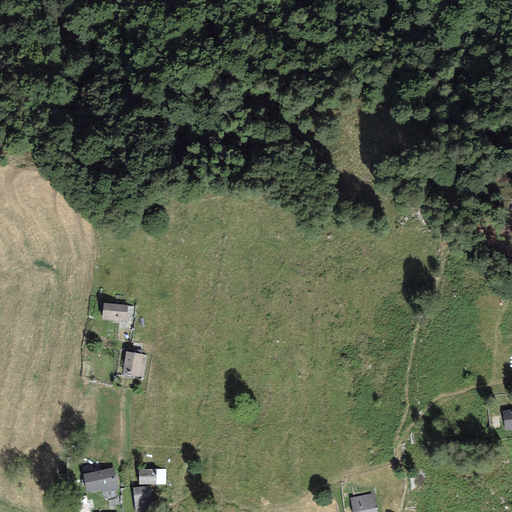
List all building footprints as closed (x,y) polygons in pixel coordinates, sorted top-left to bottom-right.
[(128,305),(104,303),(102,320),(127,321),(128,305)] [(143,377),(147,355),(126,352),(123,374),(143,377)] [(511,409),(502,411),(506,431),(511,429),(511,409)] [(113,468),(83,474),(87,492),(101,489),(102,493),(118,489),(113,468)] [(156,469),(139,470),(138,485),(156,484),(156,469)] [(166,469),(156,469),(156,484),(165,484),(166,469)] [(149,486),(133,488),(135,511),(139,511),(151,511),(149,486)] [(378,511),(375,493),(350,497),(352,511),(378,511)]
